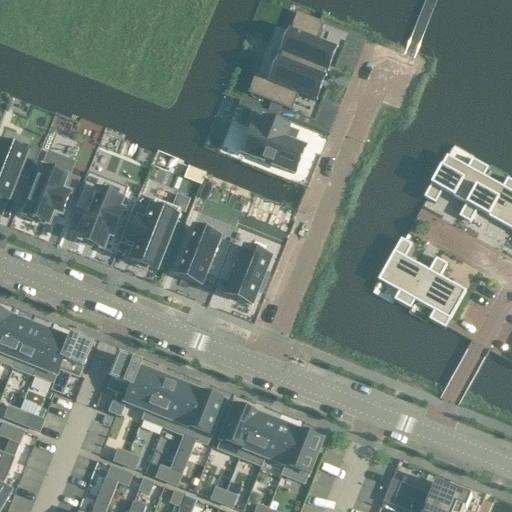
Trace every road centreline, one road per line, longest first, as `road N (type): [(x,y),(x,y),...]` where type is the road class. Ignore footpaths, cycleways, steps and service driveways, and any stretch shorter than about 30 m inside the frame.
road 1 (residential): [(254,360),(372,65)]
road 2 (residential): [(254,360),(0,259)]
road 3 (residential): [(422,427),(254,360)]
road 4 (residential): [(422,427),(511,273)]
